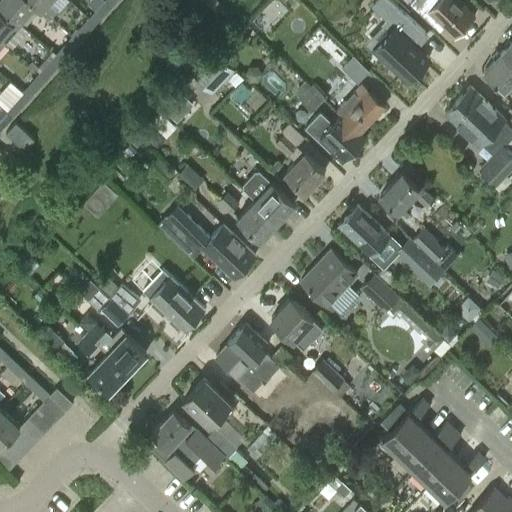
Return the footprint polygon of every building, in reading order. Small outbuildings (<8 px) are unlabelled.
[(0,0),(0,2),(18,18),(34,0),(0,0)] [(35,0),(41,5),(40,6),(51,16),(58,8),(48,0),(35,0)] [(103,0),(89,16),(97,22),(114,3),(110,0),(103,0)] [(219,0),(204,0),(216,10),(223,3),(219,0)] [(426,30),(394,0),(374,0),(371,3),(394,25),(375,45),(408,77),(429,55),(415,42),(426,30)] [(475,14),(459,0),(411,0),(411,1),(440,28),(443,24),(455,35),(475,14)] [(0,36),(1,37),(18,18),(0,2),(0,36)] [(89,16),(73,34),(80,41),(97,22),(89,16)] [(347,37),(355,28),(347,19),(338,28),(347,37)] [(80,41),(73,34),(56,53),(63,59),(80,41)] [(511,40),(502,51),(511,60),(511,40)] [(213,93),(236,69),(217,51),(194,75),(213,93)] [(511,60),(502,51),(484,70),(504,89),(505,88),(511,94),(511,60)] [(63,59),(56,53),(39,72),(46,78),(63,59)] [(356,81),(367,70),(352,55),(341,66),(356,81)] [(0,72),(0,105),(17,87),(0,72)] [(46,78),(39,72),(22,90),(30,97),(46,78)] [(298,87),(302,91),(298,94),(300,97),(311,108),(325,93),(313,82),(311,85),(304,80),(298,87)] [(240,101),(251,90),(241,82),(235,89),(231,93),(240,101)] [(361,83),(353,91),(337,109),(360,131),(384,105),(361,83)] [(505,144),(511,135),(511,127),(503,120),(504,119),(470,86),(457,99),(505,144)] [(177,87),(159,104),(172,119),(191,102),(177,87)] [(30,97),(22,90),(6,109),(13,115),(30,97)] [(505,144),(457,99),(445,111),(480,144),(481,143),(493,153),(479,168),(498,185),(511,168),(511,150),(505,144)] [(0,129),(13,115),(6,109),(0,115),(0,129)] [(176,125),(161,110),(151,120),(166,135),(176,125)] [(345,158),(365,137),(340,112),(331,122),(319,111),(305,126),(316,137),(319,134),(345,158)] [(25,149),(35,138),(16,121),(6,132),(25,149)] [(305,191),(324,171),(296,144),(305,136),(289,121),(281,130),(284,133),(276,141),(296,160),(285,172),(305,191)] [(149,141),(154,147),(161,144),(163,137),(158,132),(150,134),(149,141)] [(129,154),(135,148),(129,143),(124,149),(129,154)] [(277,160),(269,168),(274,172),(281,164),(277,160)] [(183,161),(175,171),(193,185),(201,175),(183,161)] [(277,220),(294,203),(258,170),(256,169),(243,183),(244,184),(242,186),(255,198),(254,198),(277,220)] [(427,207),(434,199),(421,186),(418,188),(401,172),(380,195),(398,211),(414,194),(427,207)] [(99,178),(79,200),(93,213),(113,191),(99,178)] [(239,202),(228,190),(219,200),(230,212),(239,202)] [(254,198),(237,217),(260,239),(277,220),(254,198)] [(164,211),(169,216),(166,219),(163,216),(157,222),(169,233),(193,256),(195,254),(201,259),(208,252),(234,276),(254,254),(222,224),(210,237),(187,214),(187,213),(179,205),(178,207),(172,202),(164,211)] [(371,255),(390,235),(357,204),(338,225),(371,255)] [(475,234),(483,227),(477,221),(470,228),(475,234)] [(412,239),(444,270),(459,254),(447,243),(445,246),(424,227),(412,239)] [(408,236),(400,244),(402,247),(399,250),(397,253),(408,264),(416,271),(430,285),(437,278),(444,270),(412,239),(408,236)] [(327,303),(357,272),(331,247),(301,279),(327,303)] [(30,273),(39,264),(31,256),(21,265),(30,273)] [(443,338),(399,295),(399,294),(375,271),(361,285),(385,309),(392,302),(394,304),(387,310),(392,315),(396,311),(400,315),(403,312),(419,328),(418,329),(427,337),(428,336),(430,338),(427,342),(437,352),(447,342),(443,338)] [(496,271),(489,283),(497,287),(504,276),(496,271)] [(110,296),(98,285),(90,278),(89,279),(82,272),(74,281),(82,287),(80,289),(101,308),(111,297),(110,296)] [(184,328),(205,307),(170,274),(149,295),(184,328)] [(121,282),(119,285),(110,296),(111,297),(128,314),(132,309),(140,298),(121,282)] [(46,297),(39,290),(34,296),(41,302),(46,297)] [(302,348),(311,339),(301,330),(312,318),(291,297),(271,318),(302,348)] [(470,326),(473,329),(482,338),(487,342),(496,333),(479,317),(470,326)] [(127,371),(146,351),(127,332),(122,327),(114,336),(96,320),(86,331),(100,344),(107,352),(108,352),(127,371)] [(100,344),(86,331),(80,325),(79,327),(73,321),(71,323),(77,329),(71,336),(76,341),(89,354),(100,344)] [(266,379),(279,365),(263,349),(268,344),(245,322),(227,342),(228,343),(216,356),(252,390),(265,377),(266,379)] [(65,340),(49,324),(40,334),(56,350),(65,340)] [(440,333),(449,341),(456,334),(457,332),(448,324),(440,333)] [(0,357),(8,365),(14,359),(0,345),(0,357)] [(108,352),(107,352),(89,371),(109,390),(127,371),(108,352)] [(328,386),(329,385),(332,388),(333,388),(341,397),(352,386),(343,378),(323,358),(311,370),(328,386)] [(26,382),(32,376),(14,359),(8,365),(26,382)] [(44,399),(50,393),(32,376),(26,382),(44,399)] [(210,422),(215,426),(207,435),(228,454),(265,490),(269,485),(245,462),(248,459),(235,447),(237,446),(217,427),(226,418),(220,412),(229,402),(203,377),(183,398),(209,423),(210,422)] [(50,393),(66,409),(73,402),(57,386),(50,393)] [(273,390),(269,395),(261,403),(275,416),(287,404),(273,390)] [(333,390),(324,399),(337,411),(346,401),(333,390)] [(59,416),(66,409),(50,393),(42,401),(59,416)] [(382,420),(391,428),(382,437),(398,453),(424,426),(416,417),(430,403),(422,396),(407,411),(399,402),(382,420)] [(35,409),(51,424),(59,416),(42,401),(35,409)] [(1,407),(0,408),(0,445),(6,439),(13,431),(20,425),(1,407)] [(28,416),(44,432),(51,424),(35,409),(28,416)] [(195,428),(192,428),(189,425),(189,424),(174,409),(152,432),(162,441),(154,449),(185,478),(195,467),(191,464),(202,453),(215,465),(225,454),(196,427),(195,428)] [(21,424),(37,439),(44,432),(28,416),(21,424)] [(413,468),(453,426),(447,420),(433,434),(424,426),(398,453),(413,468)] [(13,431),(30,447),(37,439),(21,424),(20,425),(13,431)] [(429,483),(455,455),(447,447),(460,433),(453,426),(413,468),(429,483)] [(256,456),(272,439),(263,430),(246,448),(256,456)] [(6,439),(23,454),(30,447),(13,431),(6,439)] [(23,454),(6,439),(0,445),(0,447),(16,461),(23,454)] [(16,461),(0,447),(0,460),(9,469),(16,461)] [(455,455),(429,483),(445,498),(485,457),(478,450),(464,464),(455,455)] [(351,488),(342,480),(334,472),(327,479),(344,495),(351,488)] [(504,511),(511,504),(511,502),(495,485),(468,511),(504,511)] [(268,511),(276,503),(265,493),(257,501),(268,511)]
